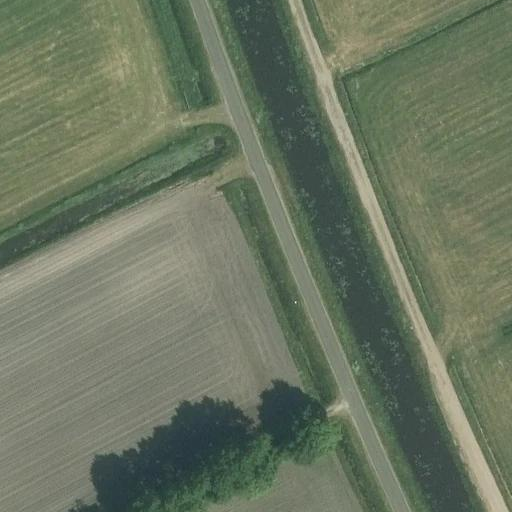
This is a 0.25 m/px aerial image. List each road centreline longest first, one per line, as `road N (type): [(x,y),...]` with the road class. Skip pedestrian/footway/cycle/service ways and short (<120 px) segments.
road 1 (track): [(494,511),(402,300),(288,0)]
road 2 (unclassified): [(401,511),(199,0)]
